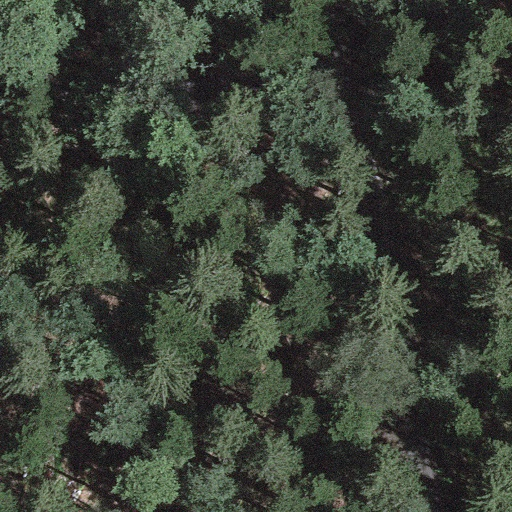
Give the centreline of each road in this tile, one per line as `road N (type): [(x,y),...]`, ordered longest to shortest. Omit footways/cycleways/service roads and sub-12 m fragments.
road 1 (unclassified): [(427,511),(311,0)]
road 2 (track): [(0,103),(214,96),(343,115)]
